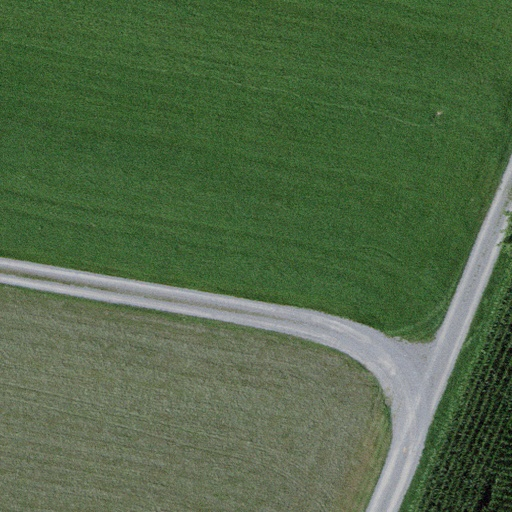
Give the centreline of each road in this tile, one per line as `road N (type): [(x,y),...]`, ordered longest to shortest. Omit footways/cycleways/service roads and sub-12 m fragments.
road 1 (track): [(0,271),(444,355)]
road 2 (track): [(511,192),(378,511)]
